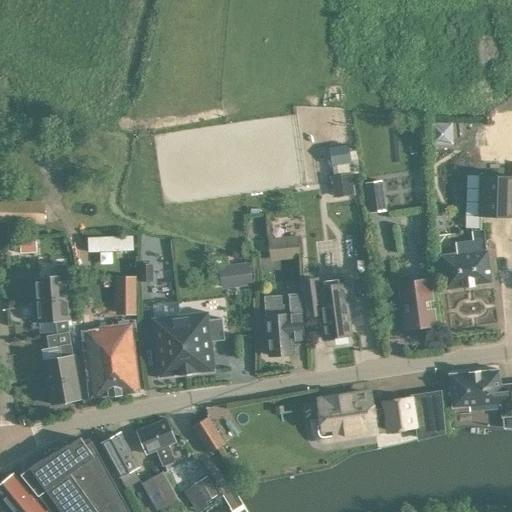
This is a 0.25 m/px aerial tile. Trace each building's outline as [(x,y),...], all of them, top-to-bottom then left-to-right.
[(451,117),(432,117),(433,136),(452,136),(451,117)] [(348,137),(329,140),(332,157),(351,154),(348,137)] [(293,141),(284,157),(294,162),(303,147),(293,141)] [(511,208),(511,180),(511,167),(476,166),(475,207),(511,208)] [(345,169),(329,171),(331,191),(348,189),(354,188),(351,168),(345,169)] [(361,177),(365,204),(380,202),(376,175),(361,177)] [(0,195),(0,214),(40,215),(40,196),(0,195)] [(445,222),(446,208),(436,208),(435,221),(445,222)] [(470,223),(471,234),(460,235),(456,241),(456,246),(440,248),(444,282),(492,276),(488,242),(485,242),(483,222),(470,223)] [(269,231),(270,238),(271,253),(300,250),(298,230),(297,228),(269,231)] [(35,233),(19,234),(20,246),(36,245),(35,233)] [(138,271),(150,270),(149,254),(137,255),(138,271)] [(250,254),(220,258),(223,280),(253,276),(250,254)] [(55,269),(33,270),(35,292),(69,290),(66,256),(54,257),(55,269)] [(116,305),(134,305),(134,269),(116,269),(116,305)] [(316,271),(301,273),(306,311),(321,309),(324,331),(351,328),(346,297),(349,296),(346,274),(343,274),(316,278),(316,271)] [(407,320),(433,317),(427,272),(401,276),(407,320)] [(301,321),(299,289),(287,291),(288,299),(282,298),(281,289),(264,290),(269,349),(294,347),(292,322),(301,321)] [(69,290),(35,292),(36,314),(54,313),(57,326),(68,324),(69,324),(67,312),(70,312),(69,290)] [(152,307),(158,366),(186,363),(180,304),(152,307)] [(210,305),(182,307),(187,367),(215,365),(213,334),(226,333),(224,311),(210,312),(210,305)] [(92,390),(140,384),(132,317),(99,321),(99,323),(85,324),(92,390)] [(57,326),(46,328),(48,340),(59,339),(70,336),(68,324),(57,326)] [(61,350),(43,353),(47,375),(76,370),(70,336),(59,339),(61,350)] [(497,362),(449,366),(452,399),(469,398),(470,403),(501,400),(502,408),(511,407),(511,376),(499,378),(497,362)] [(76,370),(47,375),(51,397),(80,391),(76,370)] [(320,417),(312,418),(314,432),(316,434),(319,435),(322,436),(333,434),(332,426),(348,424),(348,428),(374,425),(373,419),(385,418),(386,428),(414,425),(411,397),(408,397),(408,399),(398,400),(398,398),(395,399),(396,400),(386,401),(386,400),(383,400),(383,406),(371,407),(369,390),(318,396),(320,417)] [(192,418),(209,446),(223,436),(207,409),(192,418)] [(163,415),(134,426),(143,449),(155,445),(161,461),(171,457),(165,441),(172,438),(163,415)] [(120,427),(103,436),(123,474),(137,467),(134,462),(138,459),(120,427)] [(134,511),(98,446),(94,449),(80,431),(71,438),(70,437),(58,446),(57,444),(45,453),(44,452),(22,468),(51,505),(58,499),(67,511),(134,511)] [(151,471),(164,494),(167,497),(177,492),(163,465),(151,471)] [(0,491),(16,511),(39,511),(41,510),(42,511),(55,511),(49,504),(46,506),(12,467),(0,477),(0,491)] [(206,494),(217,487),(205,469),(195,475),(206,494)] [(158,502),(167,497),(164,494),(151,471),(143,476),(157,503),(158,502)] [(167,497),(158,502),(163,511),(166,511),(173,509),(167,497)]
